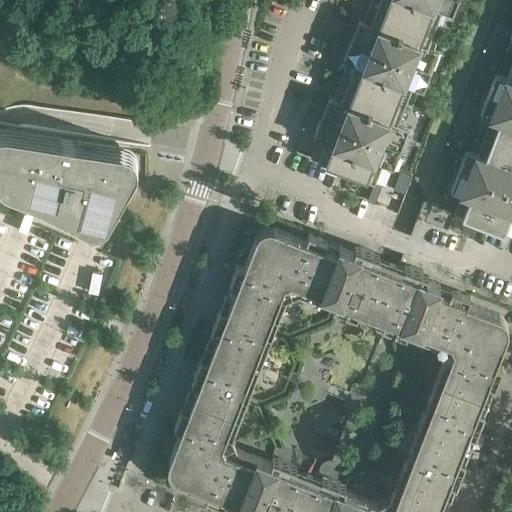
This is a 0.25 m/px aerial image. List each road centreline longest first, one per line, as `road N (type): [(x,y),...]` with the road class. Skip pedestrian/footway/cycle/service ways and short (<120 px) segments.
road 1 (residential): [(120,507),(255,166)]
road 2 (residential): [(73,488),(209,153)]
road 3 (residential): [(255,166),(303,11)]
road 4 (residential): [(209,153),(236,0)]
road 5 (residential): [(255,166),(326,196),(334,218),(379,236)]
road 6 (residential): [(511,267),(479,255),(458,265),(379,236)]
